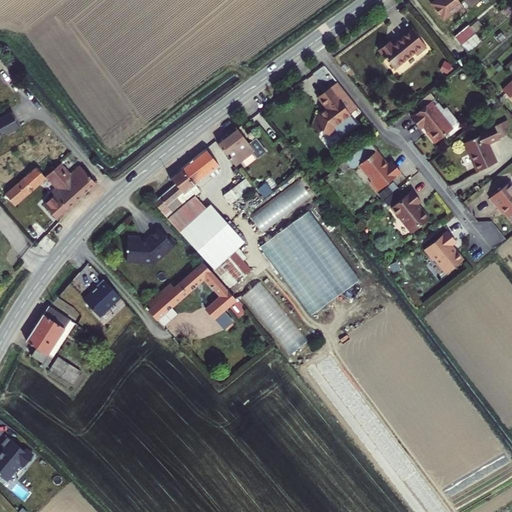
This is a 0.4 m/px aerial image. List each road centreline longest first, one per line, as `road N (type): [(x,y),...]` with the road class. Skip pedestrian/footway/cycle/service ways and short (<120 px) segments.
road 1 (tertiary): [(0,341),(95,213),(312,42)]
road 2 (residential): [(489,252),(312,42)]
road 3 (track): [(452,511),(329,347),(326,330)]
